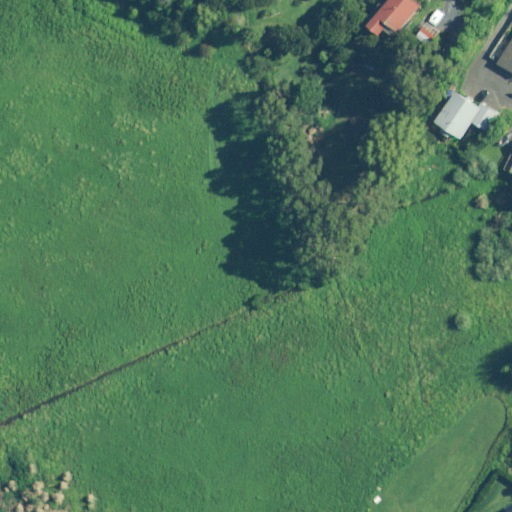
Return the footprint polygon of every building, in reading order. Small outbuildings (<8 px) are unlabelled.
[(424,5),(416,0),(391,0),(372,26),(384,35),(393,24),(403,32),(424,5)] [(468,23),(464,9),(454,12),(459,26),(468,23)] [(449,22),(435,16),(432,25),(446,30),(449,22)] [(511,39),(499,64),(511,70),(511,39)] [(482,108),(459,94),(441,124),(447,127),(466,138),(475,122),(490,131),(501,113),(485,104),(482,108)]
